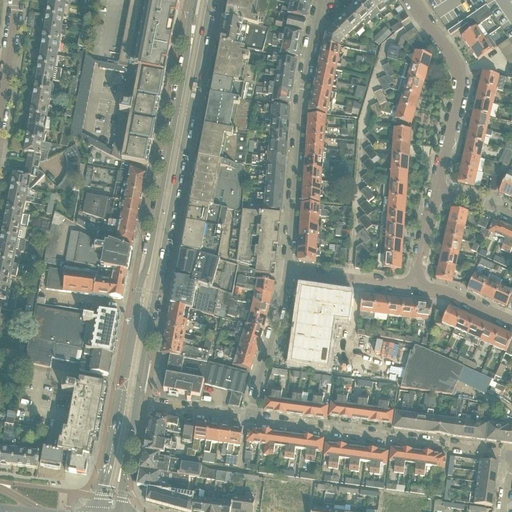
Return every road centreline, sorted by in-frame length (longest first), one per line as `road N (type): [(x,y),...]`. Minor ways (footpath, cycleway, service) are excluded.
road 1 (residential): [(286,273),(294,139),(320,0)]
road 2 (residential): [(250,419),(511,458)]
road 3 (residential): [(436,187),(457,72),(410,0)]
road 4 (secondary): [(193,59),(155,254)]
road 5 (residential): [(250,419),(286,273)]
road 6 (residential): [(415,287),(286,273)]
road 7 (unclassified): [(129,403),(250,419)]
